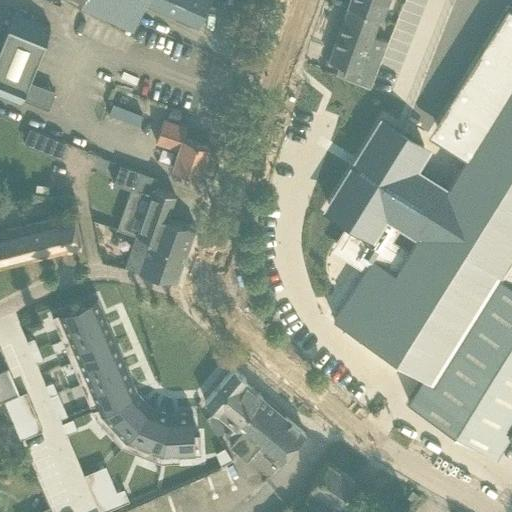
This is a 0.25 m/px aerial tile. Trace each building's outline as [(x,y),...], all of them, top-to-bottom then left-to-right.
[(84,0),(139,0),(197,26),(208,0),(78,0),(84,2),(84,0)] [(348,0),(347,5),(378,16),(381,18),(387,0),(348,0)] [(378,16),(347,5),(328,59),(351,67),(347,78),(369,86),(385,40),(371,35),(378,16)] [(12,11),(0,41),(0,92),(19,101),(20,98),(47,109),(54,91),(28,80),(50,27),(12,11)] [(509,428),(511,430),(511,29),(457,116),(388,228),(378,244),(364,236),(347,263),(361,272),(332,317),(423,373),(408,399),(494,452),(509,428)] [(110,93),(106,102),(116,106),(120,96),(110,93)] [(181,109),(171,106),(168,116),(177,119),(181,109)] [(198,175),(208,145),(183,137),(186,126),(162,118),(155,141),(178,149),(172,166),(198,175)] [(31,127),(25,141),(47,151),(53,136),(31,127)] [(119,165),(112,183),(128,188),(149,196),(144,210),(142,215),(135,234),(135,236),(147,240),(167,247),(168,243),(186,249),(194,226),(165,219),(174,193),(154,186),(156,178),(138,171),(135,170),(119,165)] [(0,230),(0,266),(79,247),(71,213),(0,230)] [(137,269),(137,270),(176,279),(186,249),(168,243),(167,247),(147,240),(137,269)] [(96,294),(51,313),(61,336),(105,317),(96,294)] [(105,317),(61,336),(70,358),(114,339),(105,317)] [(33,337),(26,340),(31,351),(38,348),(33,337)] [(114,339),(70,358),(79,380),(124,361),(114,339)] [(31,351),(35,362),(42,359),(38,348),(31,351)] [(124,361),(79,380),(91,407),(135,388),(124,361)] [(255,409),(264,398),(242,380),(245,377),(233,366),(204,400),(219,413),(233,424),(228,431),(233,435),(229,439),(269,473),(279,461),(260,446),(264,441),(253,431),(264,418),(255,409)] [(52,380),(44,383),(49,394),(57,391),(52,380)] [(135,388),(91,407),(94,414),(121,443),(149,402),(135,388)] [(18,393),(3,399),(20,438),(41,429),(25,390),(18,393)] [(59,417),(66,414),(58,395),(51,399),(59,417)] [(304,432),(264,398),(255,409),(264,418),(253,431),(264,441),(260,446),(279,461),(304,432)] [(149,402),(121,443),(159,459),(167,410),(149,402)] [(167,410),(159,459),(178,458),(178,452),(200,451),(199,430),(193,431),(191,409),(167,410)] [(212,413),(205,418),(216,435),(223,430),(212,413)] [(81,424),(76,415),(61,422),(65,433),(81,424)] [(305,498),(316,505),(321,497),(335,506),(353,478),(327,462),(312,486),(305,498)] [(105,463),(83,473),(99,511),(129,499),(123,486),(116,489),(105,463)] [(274,511),(292,511),(286,503),(274,511)]
